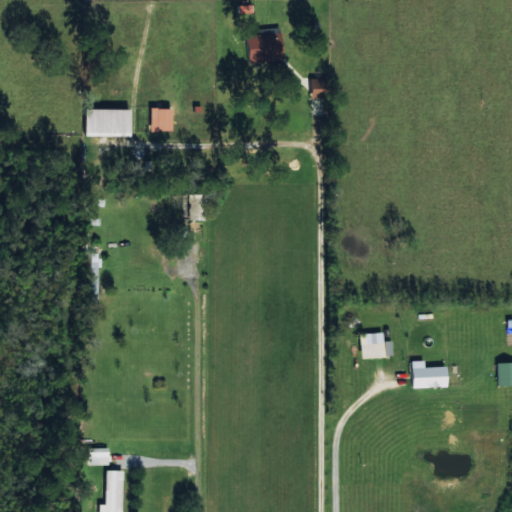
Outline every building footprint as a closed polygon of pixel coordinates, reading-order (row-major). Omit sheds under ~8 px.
[(247,61),(281,59),(280,27),(257,28),(258,34),(246,35),(247,61)] [(327,78),(310,78),(310,97),(327,97),(327,78)] [(130,109),(85,108),(84,135),(129,136),(130,109)] [(171,108),(149,108),(149,130),(171,130),(171,108)] [(204,194),(184,194),(184,220),(204,220),(204,194)] [(391,356),(391,340),(382,340),(382,332),(359,333),(359,357),(391,356)] [(423,366),(423,360),(410,360),(411,387),(446,386),(446,366),(423,366)] [(511,362),(495,363),(496,385),(511,384),(511,362)] [(108,448),(87,447),(87,464),(108,464),(108,448)] [(120,511),(121,470),(105,470),(104,505),(98,504),(97,511),(115,511),(120,511)]
